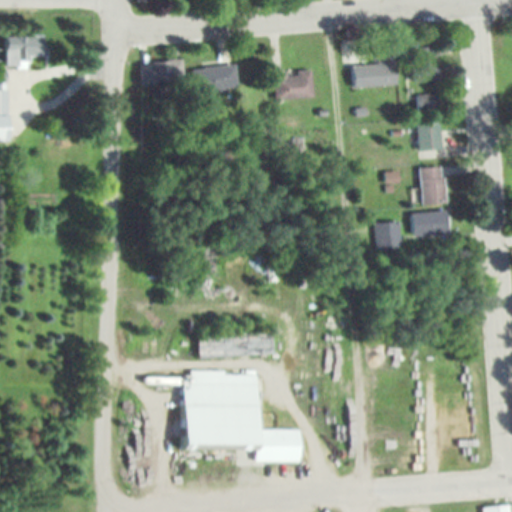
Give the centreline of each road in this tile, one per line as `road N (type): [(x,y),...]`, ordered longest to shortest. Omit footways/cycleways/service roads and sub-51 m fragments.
road 1 (residential): [(101,511),(116,0)]
road 2 (residential): [(509,483),(469,0)]
road 3 (residential): [(127,511),(511,482)]
road 4 (residential): [(114,34),(492,0)]
